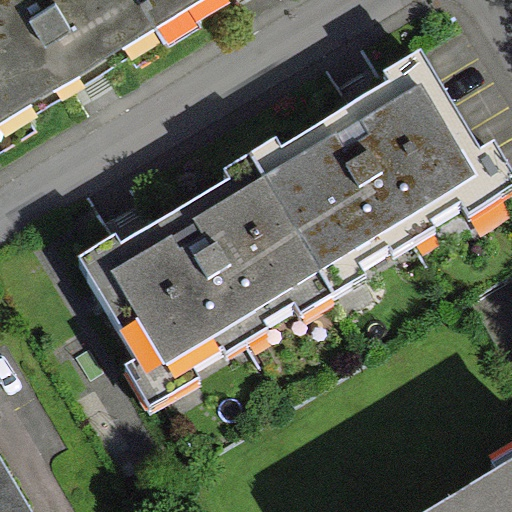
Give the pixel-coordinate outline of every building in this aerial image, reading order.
[(136,60),(164,43),(140,0),(0,0),(0,145),(13,138),(5,125),(130,50),(136,60)] [(140,0),(164,43),(200,22),(194,12),(213,0),(140,0)] [(281,154),(253,171),(334,310),(367,290),(361,280),(467,217),(473,226),(511,202),(511,182),(498,159),(486,167),(425,66),(390,86),(396,96),(286,162),(281,154)] [(303,329),(334,310),(253,171),(229,185),(235,195),(118,266),(112,257),(79,276),(140,377),(129,383),(153,423),(181,406),(173,393),(297,319),(303,329)] [(16,511),(0,483),(0,511),(16,511)] [(511,511),(511,502),(495,511),(511,511)]
